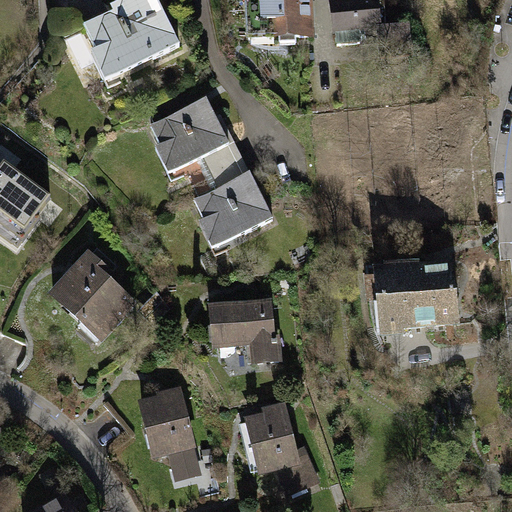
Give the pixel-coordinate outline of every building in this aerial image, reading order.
[(113,13),(84,28),(111,81),(179,47),(155,0),(126,0),(111,8),(113,13)] [(309,0),(246,0),(248,39),(279,38),(280,45),(295,45),(295,37),(311,36),(309,0)] [(383,0),(346,0),(334,1),(338,61),(415,56),(413,28),(385,29),(383,0)] [(200,104),(150,129),(173,174),(200,161),(229,146),(210,109),(204,112),(200,104)] [(208,176),(236,162),(229,146),(200,161),(208,176)] [(236,162),(208,176),(216,193),(245,178),(236,162)] [(0,238),(16,250),(53,199),(5,165),(0,171),(0,238)] [(216,193),(195,203),(218,249),(273,221),(250,176),(245,178),(216,193)] [(97,248),(53,296),(109,348),(141,313),(106,281),(118,267),(97,248)] [(389,279),(381,280),(390,347),(467,337),(458,269),(419,274),(419,269),(388,273),(389,279)] [(276,309),(212,316),(216,360),(252,357),(254,376),(287,372),(284,344),(280,345),(276,309)] [(184,394),(141,405),(157,467),(171,463),(178,489),(207,481),(184,394)] [(266,421),(248,425),(264,486),(279,480),(289,504),(323,488),(307,450),(301,453),(289,410),(264,416),(266,421)] [(71,511),(64,498),(40,511),(71,511)]
